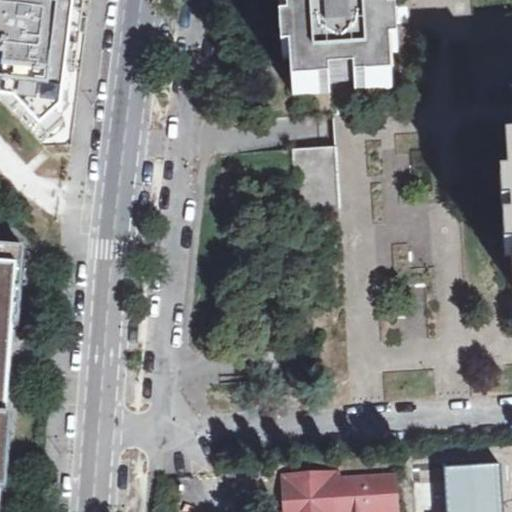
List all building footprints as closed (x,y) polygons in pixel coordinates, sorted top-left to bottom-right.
[(0,0),(0,99),(51,157),(70,155),(88,10),(65,0),(0,0)] [(396,10),(397,10),(395,0),(279,0),(281,17),(288,17),(289,30),(281,30),(283,60),(291,60),(294,96),(331,93),(330,85),(355,84),(356,92),(393,89),(391,54),(399,53),(397,22),(388,23),(387,10),(396,10)] [(299,212),(340,210),(336,147),(295,149),(299,212)] [(501,183),(503,214),(511,213),(511,226),(504,227),(505,257),(511,256),(511,147),(506,147),(509,183),(501,183)] [(25,250),(0,248),(0,492),(10,362),(1,361),(3,326),(19,327),(25,250)] [(286,480),(288,511),(378,511),(394,511),(392,480),(334,484),(334,477),(286,480)] [(424,502),(445,500),(443,479),(422,481),(424,502)]
